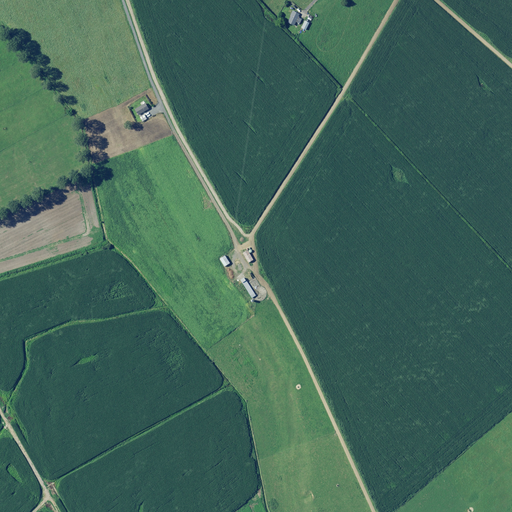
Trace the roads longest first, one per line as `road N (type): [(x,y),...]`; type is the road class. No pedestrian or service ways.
road 1 (track): [(123,0),(172,129),(231,232),(235,280),(244,266)]
road 2 (track): [(371,511),(305,368),(235,280)]
